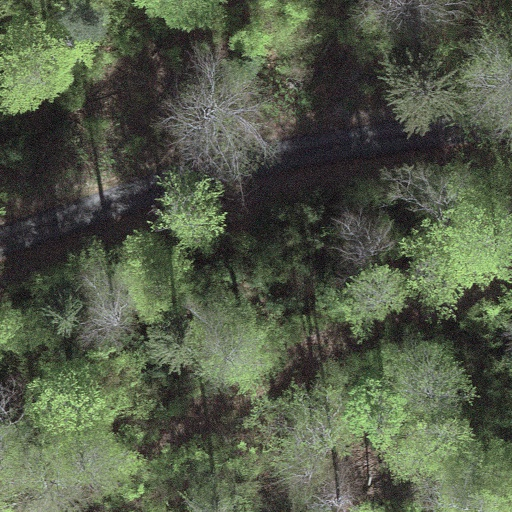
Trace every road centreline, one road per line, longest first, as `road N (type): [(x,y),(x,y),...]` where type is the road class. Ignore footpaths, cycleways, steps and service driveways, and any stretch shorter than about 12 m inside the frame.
road 1 (unclassified): [(0,238),(208,167),(306,145),(511,123)]
road 2 (track): [(46,511),(247,384),(382,317),(511,274)]
